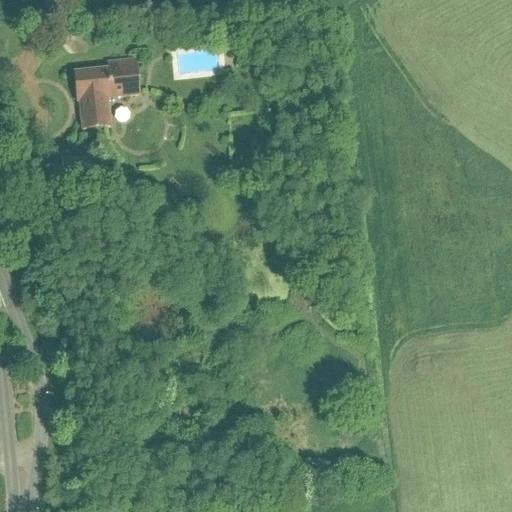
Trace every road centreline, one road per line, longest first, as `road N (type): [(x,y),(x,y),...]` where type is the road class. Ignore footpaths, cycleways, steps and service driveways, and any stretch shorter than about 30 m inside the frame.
road 1 (secondary): [(29,511),(41,405),(32,358),(0,294)]
road 2 (secondary): [(0,371),(13,511)]
